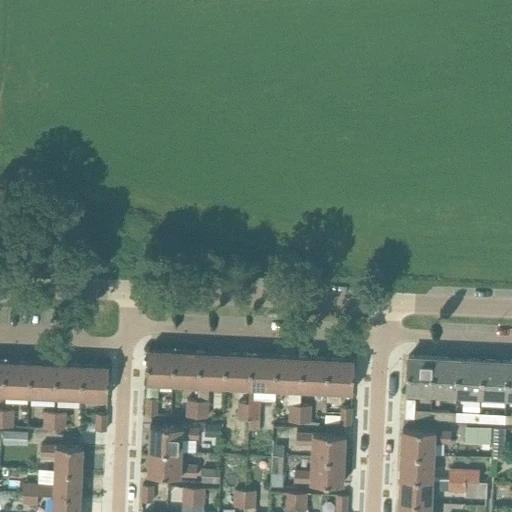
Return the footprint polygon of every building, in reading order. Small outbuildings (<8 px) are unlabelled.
[(147,381),(173,382),(175,349),(149,348),(147,381)] [(200,350),(175,349),(173,382),(199,383),(200,350)] [(226,352),(200,350),(199,383),(225,384),(226,352)] [(226,352),(225,384),(250,386),(252,353),(226,352)] [(275,398),(276,387),(278,354),(252,353),(250,386),(249,402),(248,419),(250,419),(249,429),(260,430),(261,398),(275,398)] [(276,387),(302,388),(304,355),(278,354),(276,387)] [(329,356),(304,355),(302,388),(328,389),(329,356)] [(432,392),(434,356),(409,355),(407,390),(432,392)] [(355,358),(329,356),(328,389),(327,402),(342,402),(342,390),(353,390),(355,358)] [(432,392),(457,393),(459,357),(434,356),(432,392)] [(457,393),(482,394),(484,359),(459,357),(457,393)] [(482,394),(507,396),(508,360),(484,359),(482,394)] [(32,361),(6,360),(5,392),(31,393),(32,361)] [(58,362),(32,361),(31,393),(56,395),(58,362)] [(82,396),(84,363),(58,362),(56,395),(82,396)] [(110,364),(84,363),(82,396),(108,397),(110,364)] [(146,413),(157,413),(157,408),(158,397),(147,396),(146,413)] [(198,416),(199,399),(187,398),(186,415),(198,416)] [(415,398),(407,398),(406,416),(414,417),(415,398)] [(210,400),(199,399),(198,416),(209,417),(210,400)] [(248,419),(249,402),(238,401),(238,418),(248,419)] [(300,421),(301,404),(289,403),(289,420),(300,421)] [(312,404),(301,404),(300,421),(312,421),(312,404)] [(351,423),(351,406),(341,406),(341,422),(351,423)] [(15,408),(4,408),(3,425),(14,425),(15,408)] [(55,427),(56,410),(45,410),(44,427),(55,427)] [(67,411),(56,410),(55,427),(66,428),(67,411)] [(431,418),(456,419),(456,411),(432,410),(431,418)] [(456,419),(480,421),(481,413),(456,411),(456,419)] [(107,413),(97,412),(96,429),(107,429),(107,413)] [(480,421),(506,422),(506,414),(481,413),(480,421)] [(205,423),(205,436),(222,437),(222,423),(205,423)] [(151,424),(150,448),(182,450),(183,437),(199,438),(199,427),(184,426),(184,425),(151,424)] [(491,443),(492,426),(466,425),(466,442),(491,443)] [(506,427),(494,426),(492,456),(505,457),(506,427)] [(402,452),(435,453),(435,442),(451,442),(452,430),(436,429),(403,427),(402,452)] [(29,430),(4,429),(4,442),(28,443),(29,430)] [(311,456),(345,458),(346,433),(312,432),(296,432),(296,443),(312,443),(311,456)] [(57,454),(56,468),(82,470),(83,445),(43,443),(42,453),(57,454)] [(181,464),(182,450),(150,448),(148,473),(181,475),(181,474),(197,475),(198,464),(181,464)] [(401,476),(434,477),(435,453),(402,452),(401,476)] [(284,456),(273,455),(271,471),(283,472),(284,456)] [(344,483),(345,458),(311,456),(311,470),(294,469),(294,480),(310,481),(344,483)] [(203,467),(202,481),(221,482),(221,468),(203,467)] [(466,479),(478,480),(480,480),(480,468),(450,467),(449,478),(466,479)] [(81,494),(82,470),(56,468),(40,468),(39,481),(23,481),(23,493),(39,493),(55,493),(81,494)] [(434,477),(401,476),(400,500),(433,502),(433,490),(466,491),(466,479),(449,478),(434,477)] [(479,495),(487,495),(488,481),(479,481),(478,481),(478,495),(479,495)] [(153,500),(154,484),(143,483),(142,500),(153,500)] [(193,511),(194,486),(183,486),(182,503),(184,503),(182,511),(193,511)] [(193,511),(202,511),(203,503),(205,503),(206,487),(194,486),(193,511)] [(234,488),(234,505),(245,506),(246,489),(234,488)] [(255,511),(257,489),(246,489),(245,506),(244,511),(255,511)] [(285,507),(297,508),(298,491),(286,491),(285,507)] [(308,492),(298,491),(297,508),(307,508),(308,492)] [(39,504),(39,493),(23,493),(23,504),(39,504)] [(80,511),(81,494),(55,493),(54,511),(80,511)] [(347,510),(348,494),(337,493),(337,510),(347,510)] [(399,511),(432,511),(433,502),(400,500),(399,511)]
